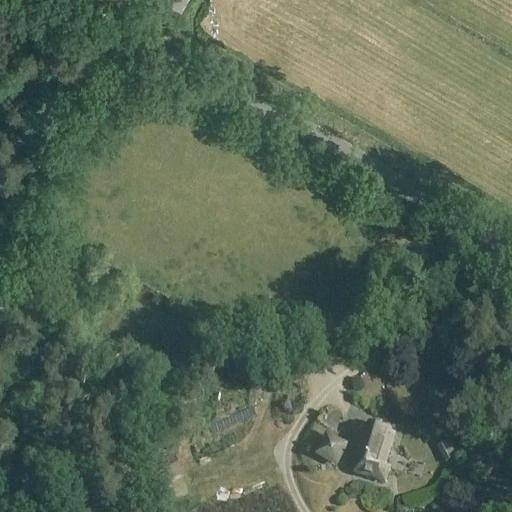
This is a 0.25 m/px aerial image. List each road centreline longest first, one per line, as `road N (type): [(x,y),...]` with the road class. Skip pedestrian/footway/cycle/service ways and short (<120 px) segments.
road 1 (tertiary): [(511,250),(75,0)]
road 2 (track): [(0,222),(75,103)]
